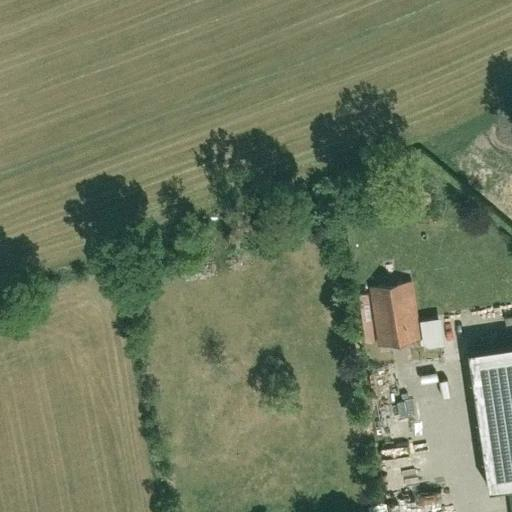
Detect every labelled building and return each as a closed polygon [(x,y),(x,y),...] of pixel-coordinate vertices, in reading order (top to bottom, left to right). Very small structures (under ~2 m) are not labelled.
[(420,338),(411,280),(371,286),(379,344),(420,338)] [(421,320),(425,344),(437,342),(433,318),(421,320)] [(511,341),(467,349),(488,489),(511,485),(511,341)] [(399,376),(385,380),(388,392),(403,387),(399,376)] [(398,453),(410,455),(411,442),(399,440),(398,453)] [(427,468),(445,468),(445,454),(427,454),(427,468)] [(372,506),(372,511),(390,511),(389,503),(372,506)]
